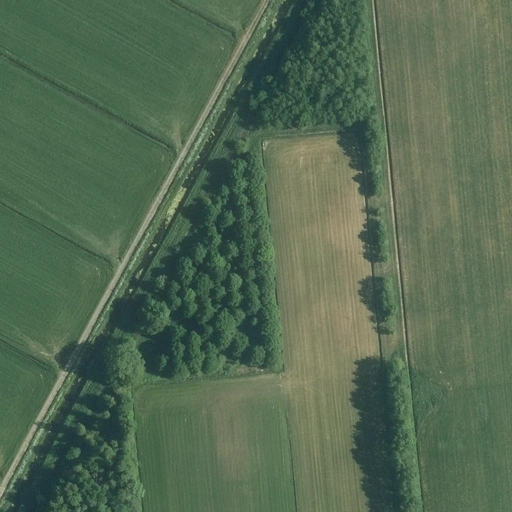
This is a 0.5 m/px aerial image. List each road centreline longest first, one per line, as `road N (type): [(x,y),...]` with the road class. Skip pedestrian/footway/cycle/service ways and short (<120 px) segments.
road 1 (track): [(0,494),(269,0)]
road 2 (track): [(408,511),(360,0)]
